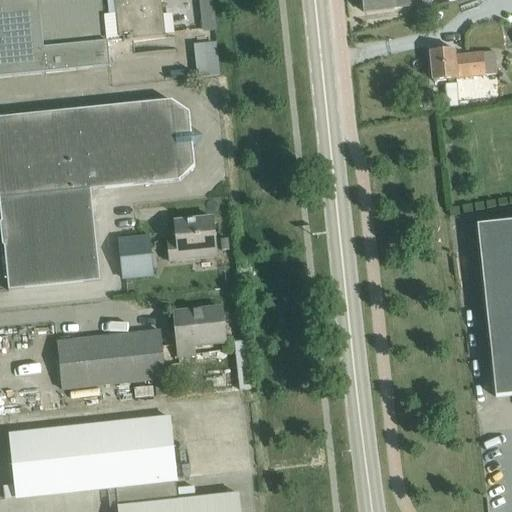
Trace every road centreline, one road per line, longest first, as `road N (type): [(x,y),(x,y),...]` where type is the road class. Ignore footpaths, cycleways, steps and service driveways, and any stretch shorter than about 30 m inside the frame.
road 1 (unknown): [(0,299),(87,282),(95,275),(90,207),(112,193),(185,177),(200,165),(201,151),(191,103),(165,83),(130,76),(0,82)]
road 2 (tertiary): [(371,511),(313,0)]
